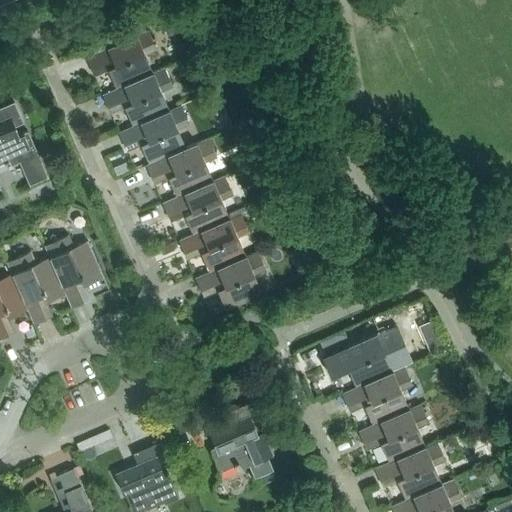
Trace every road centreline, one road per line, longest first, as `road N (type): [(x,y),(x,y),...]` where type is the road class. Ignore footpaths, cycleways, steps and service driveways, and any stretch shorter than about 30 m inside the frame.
road 1 (residential): [(114,330),(157,309),(51,71)]
road 2 (residential): [(8,456),(139,398),(114,330)]
road 3 (residential): [(114,330),(31,371),(1,442),(8,456)]
road 4 (residential): [(361,511),(283,355)]
